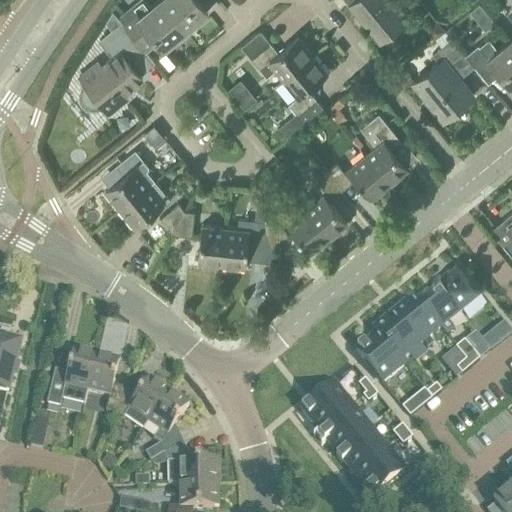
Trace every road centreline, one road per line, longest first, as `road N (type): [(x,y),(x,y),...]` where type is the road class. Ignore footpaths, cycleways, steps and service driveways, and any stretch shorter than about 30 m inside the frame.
road 1 (residential): [(230,384),(446,204)]
road 2 (residential): [(192,74),(262,149),(264,163),(240,181),(223,181),(161,116),(168,93)]
road 3 (residential): [(470,185),(317,0)]
road 4 (residential): [(511,354),(425,416),(477,476),(511,447)]
road 5 (residential): [(230,384),(171,330),(61,255)]
road 6 (residential): [(0,477),(18,455),(83,470),(105,499),(103,511)]
road 7 (secondary): [(0,118),(79,0)]
road 8 (residential): [(259,511),(254,443),(230,384)]
